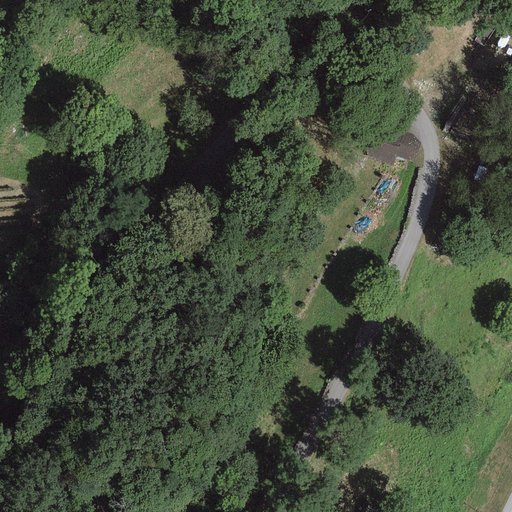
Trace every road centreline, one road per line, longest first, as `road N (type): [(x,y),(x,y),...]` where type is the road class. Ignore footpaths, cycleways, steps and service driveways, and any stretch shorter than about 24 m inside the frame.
road 1 (residential): [(340,0),(421,124),(431,166),(411,239),(271,511)]
road 2 (residential): [(0,378),(147,234),(340,0)]
